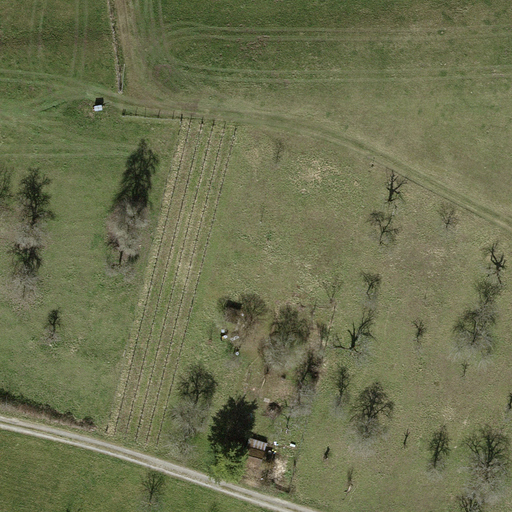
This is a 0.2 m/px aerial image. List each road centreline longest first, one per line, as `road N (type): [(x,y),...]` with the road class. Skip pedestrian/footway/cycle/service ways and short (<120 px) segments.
road 1 (track): [(511,221),(379,155),(292,124),(143,101),(121,0)]
road 2 (track): [(0,420),(306,511)]
